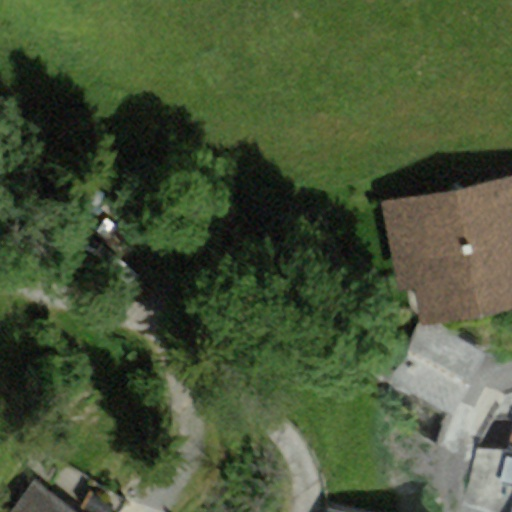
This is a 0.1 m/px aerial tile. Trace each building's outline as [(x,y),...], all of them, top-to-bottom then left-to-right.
[(511,165),(366,194),(387,305),(507,283),(495,222),(511,218),(511,165)] [(481,352),(424,321),(393,378),(451,409),(481,352)] [(48,511),(12,483),(0,498),(0,511),(48,511)] [(511,511),(511,493),(496,490),(490,511),(511,511)] [(456,511),(457,510),(326,492),(323,511),(456,511)]
